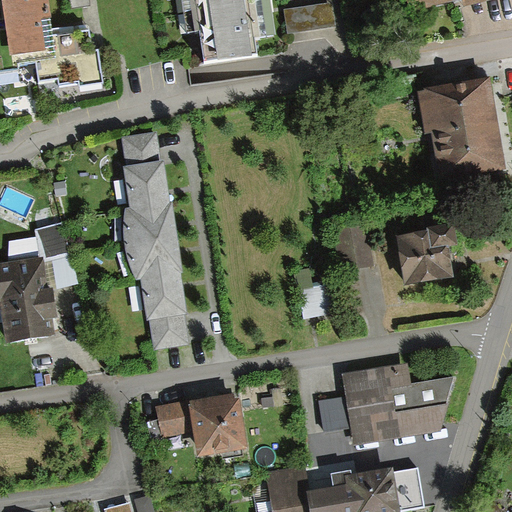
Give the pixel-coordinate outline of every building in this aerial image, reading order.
[(52,37),(46,0),(0,0),(0,58),(13,56),(14,65),(32,62),(36,83),(99,73),(95,45),(86,46),(84,32),(52,37)] [(192,0),(200,57),(254,50),(247,0),(192,0)] [(324,2),(284,9),(287,26),(327,20),(324,2)] [(420,99),(436,187),(498,175),(481,87),(420,99)] [(142,276),(153,346),(187,341),(156,146),(154,147),(151,131),(119,136),(130,205),(122,206),(133,277),(142,276)] [(331,225),(339,267),(370,261),(362,219),(331,225)] [(34,227),(44,261),(67,254),(57,220),(34,227)] [(448,221),(393,232),(402,281),(445,273),(442,254),(454,252),(448,221)] [(35,256),(0,261),(0,298),(7,340),(48,334),(45,312),(55,311),(51,285),(40,287),(35,256)] [(294,286),(301,317),(333,309),(326,279),(294,286)] [(439,419),(449,372),(404,382),(399,363),(342,375),(346,390),(315,396),(322,428),(347,423),(350,438),(439,419)] [(197,448),(240,440),(232,392),(152,405),(155,417),(141,420),(145,446),(163,443),(161,431),(175,428),(174,419),(191,416),(197,448)] [(192,434),(179,436),(181,455),(195,453),(192,434)] [(251,511),(372,511),(421,502),(413,464),(350,477),(348,467),(327,472),(330,488),(309,493),(305,475),(266,483),(271,506),(251,510),(251,511)] [(475,511),(498,511),(489,496),(472,505),(475,511)]
